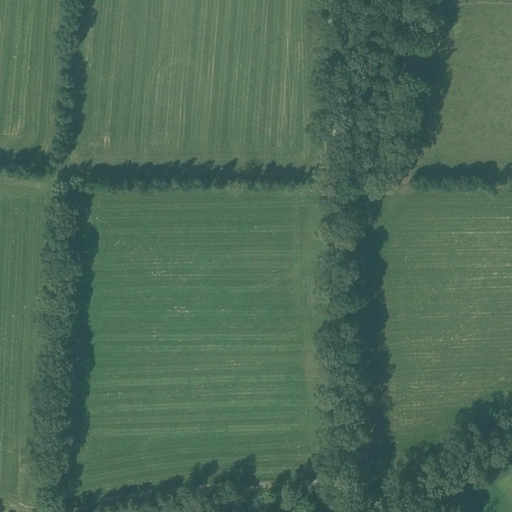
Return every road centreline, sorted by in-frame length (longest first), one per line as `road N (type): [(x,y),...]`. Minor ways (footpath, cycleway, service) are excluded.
road 1 (track): [(328,0),(345,511)]
road 2 (track): [(65,511),(182,490),(344,478)]
